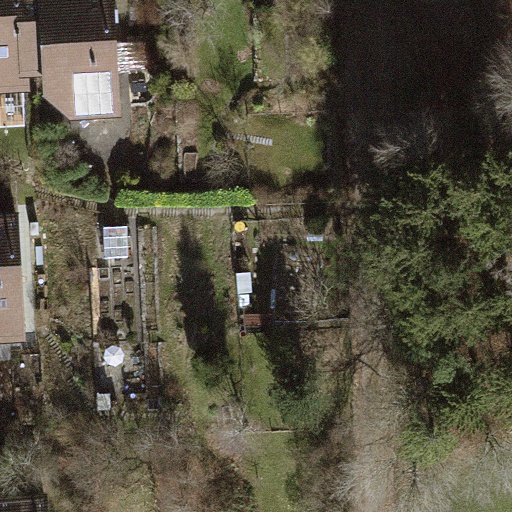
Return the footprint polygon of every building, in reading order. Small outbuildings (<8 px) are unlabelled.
[(0,0),(0,101),(23,101),(22,87),(18,5),(17,0),(0,0)] [(51,131),(121,128),(114,0),(109,0),(18,5),(22,87),(31,96),(32,111),(51,131)] [(0,352),(26,351),(19,223),(0,224),(0,352)] [(35,361),(17,363),(20,390),(38,388),(35,361)] [(0,511),(47,511),(47,500),(0,502),(0,511)]
